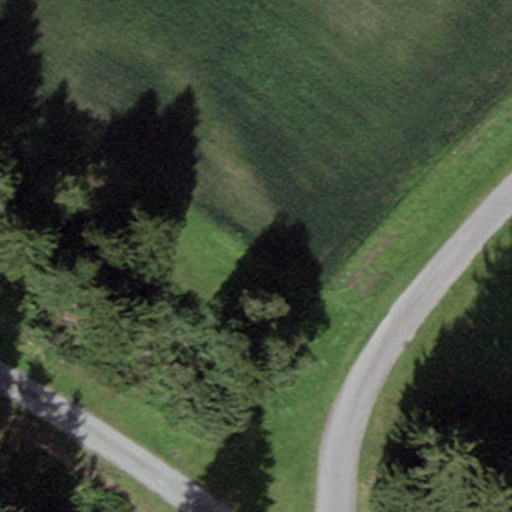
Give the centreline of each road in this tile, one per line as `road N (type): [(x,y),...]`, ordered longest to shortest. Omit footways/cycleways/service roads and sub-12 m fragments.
road 1 (unclassified): [(511,197),(395,330),(344,438),(335,511)]
road 2 (track): [(0,379),(81,423),(207,511)]
